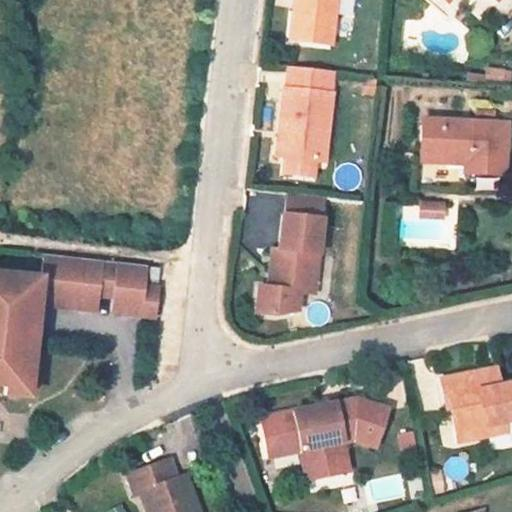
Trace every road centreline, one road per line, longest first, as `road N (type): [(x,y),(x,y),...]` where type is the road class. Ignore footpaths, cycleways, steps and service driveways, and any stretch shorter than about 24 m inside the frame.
road 1 (residential): [(205,375),(236,0)]
road 2 (residential): [(511,311),(205,375)]
road 3 (residential): [(205,375),(109,420),(38,472),(3,511)]
road 4 (residential): [(251,511),(205,375)]
